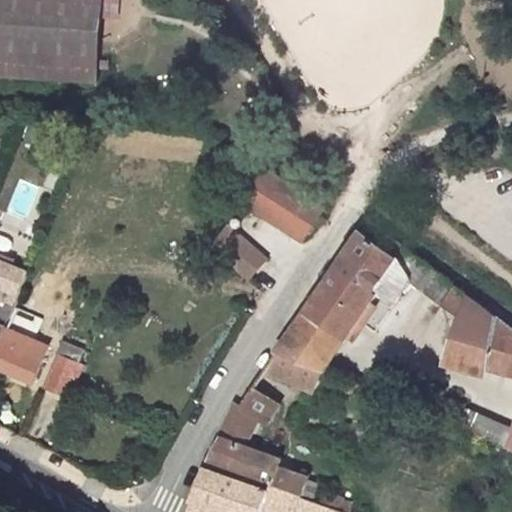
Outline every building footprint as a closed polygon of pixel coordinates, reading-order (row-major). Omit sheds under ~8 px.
[(0,0),(0,77),(105,86),(109,0),(0,0)] [(329,206),(276,173),(250,215),(306,242),(329,206)] [(14,178),(6,216),(29,221),(38,184),(14,178)] [(511,329),(370,222),(278,351),(323,372),(378,298),(396,309),(412,282),(461,317),(450,353),(511,378),(511,329)] [(223,241),(232,256),(241,237),(232,227),(223,241)] [(232,256),(249,270),(256,274),(273,253),(248,230),(241,237),(232,256)] [(31,250),(10,241),(1,261),(22,270),(31,250)] [(0,312),(3,314),(18,279),(0,270),(0,312)] [(0,380),(19,389),(37,353),(17,343),(23,330),(10,323),(4,336),(0,334),(0,380)] [(49,403),(65,371),(46,363),(31,395),(49,403)] [(239,407),(208,462),(303,495),(309,477),(243,453),(248,441),(260,446),(278,409),(255,395),(247,407),(239,407)] [(480,414),(474,429),(501,443),(508,427),(480,414)] [(208,462),(191,499),(189,505),(185,511),(219,511),(220,511),(222,511),(262,511),(264,509),(273,511),(296,511),(324,511),(328,503),(303,495),(208,462)]
